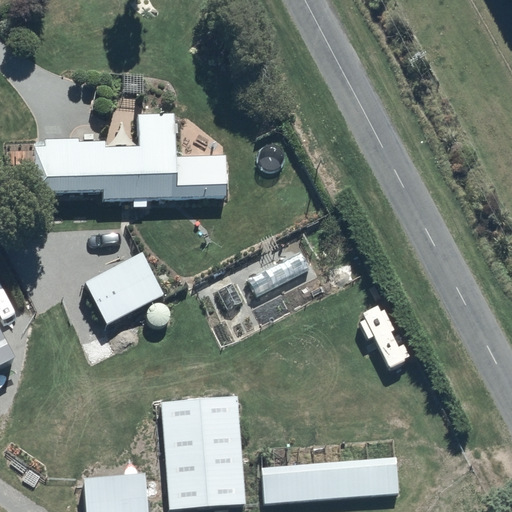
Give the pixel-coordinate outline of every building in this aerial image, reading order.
[(76,147),(42,147),(42,154),(32,154),(32,198),(101,198),(101,203),(132,203),(132,210),(145,210),(145,203),(224,203),(224,160),(173,160),(173,120),(136,120),(136,155),(103,155),(103,150),(76,150),(76,147)] [(138,259),(83,288),(105,330),(160,301),(138,259)] [(231,286),(213,293),(222,315),(240,308),(231,286)] [(156,334),(158,334),(159,334),(160,334),(161,333),(162,333),(163,333),(164,332),(164,331),(165,331),(166,330),(167,329),(167,328),(168,327),(168,326),(169,325),(169,324),(169,323),(169,322),(169,321),(169,320),(169,319),(168,318),(168,317),(168,316),(167,315),(166,314),(166,313),(165,312),(164,312),(163,311),(162,311),(161,310),(160,310),(159,309),(158,309),(157,309),(156,309),(155,309),(154,310),(153,310),(152,310),(151,311),(150,311),(149,312),(148,313),(147,314),(146,315),(145,316),(145,317),(145,318),(144,319),(144,320),(144,321),(144,323),(144,324),(145,325),(145,326),(145,327),(146,328),(146,329),(147,330),(148,330),(148,331),(149,332),(150,332),(151,333),(152,333),(153,334),(154,334),(155,334),(156,334)] [(366,394),(353,406),(380,437),(393,425),(366,394)] [(235,401),(158,406),(165,511),(193,511),(242,509),(235,401)] [(394,466),(259,475),(262,510),(396,501),(394,466)] [(147,511),(144,478),(82,484),(84,511),(147,511)]
